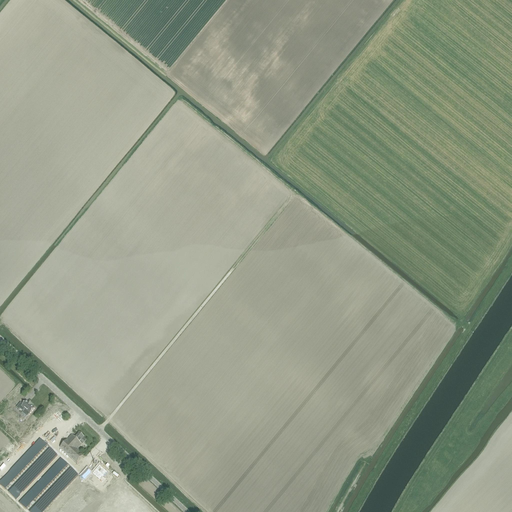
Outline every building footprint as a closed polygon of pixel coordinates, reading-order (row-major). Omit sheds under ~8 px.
[(28,416),(35,409),(27,401),(23,405),(21,403),(17,408),(19,410),(20,409),(23,412),(22,413),(23,412),(28,416)] [(51,424),(43,429),(49,437),(56,432),(51,424)] [(72,435),(60,448),(75,463),(82,455),(77,450),(86,440),(79,432),(74,437),(72,435)] [(40,440),(36,445),(43,451),(47,446),(40,440)] [(36,445),(31,449),(38,456),(42,451),(36,445)] [(17,454),(22,457),(26,451),(21,448),(17,454)] [(31,449),(27,454),(34,460),(38,456),(31,449)] [(50,450),(46,454),(53,461),(57,456),(50,450)] [(27,454),(23,459),(29,465),(34,460),(27,454)] [(46,455),(42,459),(49,465),(53,461),(46,455)] [(22,459),(18,463),(25,470),(29,465),(22,459)] [(42,459),(37,464),(44,470),(48,466),(42,459)] [(61,460),(57,464),(63,471),(68,466),(61,460)] [(18,463),(14,468),(21,474),(25,470),(18,463)] [(37,464),(33,468),(40,475),(44,470),(37,464)] [(57,464),(52,469),(59,475),(63,471),(57,464)] [(95,465),(88,472),(98,481),(101,478),(99,476),(103,472),(95,465)] [(14,468),(9,473),(16,479),(20,475),(14,468)] [(33,469),(29,473),(35,480),(40,475),(33,469)] [(52,469),(48,474),(55,480),(59,475),(52,469)] [(71,470),(67,474),(74,480),(78,476),(71,470)] [(9,473),(5,477),(12,484),(16,479),(9,473)] [(28,473),(24,478),(31,484),(35,480),(28,473)] [(48,474),(43,478),(50,485),(55,480),(48,474)] [(67,474),(63,479),(70,485),(74,481),(67,474)] [(24,478),(20,483),(27,489),(31,484),(24,478)] [(43,478),(39,483),(46,489),(50,485),(43,478)] [(63,479),(58,483),(65,490),(69,485),(63,479)] [(1,481),(0,482),(0,488),(4,492),(8,488),(1,481)] [(20,483),(15,487),(22,494),(26,489),(20,483)] [(39,483),(35,488),(41,494),(46,489),(39,483)] [(58,484),(54,488),(61,494),(65,490),(58,484)] [(35,488),(30,492),(37,499),(41,494),(35,488)] [(54,488),(50,493),(56,499),(61,495),(54,488)] [(12,491),(8,495),(14,502),(19,497),(12,491)] [(30,492),(26,497),(33,503),(37,499),(30,492)] [(49,493),(45,497),(52,504),(56,499),(49,493)] [(45,498),(41,502),(48,509),(52,504),(45,498)] [(22,501),(18,505),(25,511),(29,507),(22,501)] [(41,502),(36,507),(41,511),(44,511),(47,509),(41,502)]
